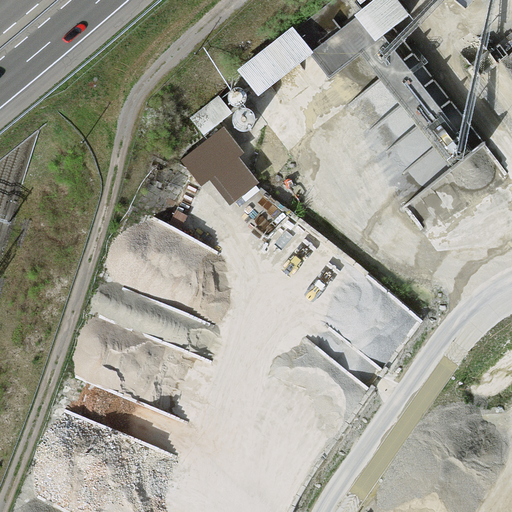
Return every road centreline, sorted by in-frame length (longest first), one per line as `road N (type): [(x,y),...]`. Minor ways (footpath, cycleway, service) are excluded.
road 1 (track): [(0,511),(91,255),(132,105),(232,0)]
road 2 (motorway): [(0,83),(99,0)]
